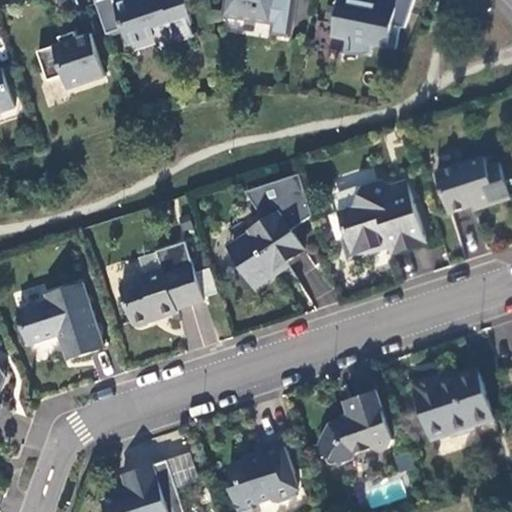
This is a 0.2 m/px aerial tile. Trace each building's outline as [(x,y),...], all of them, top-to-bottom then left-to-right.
[(191,25),(193,24),(188,0),(119,0),(113,2),(119,21),(122,23),(130,45),(158,36),(173,43),(195,36),(191,25)] [(226,0),(224,17),(274,24),(272,34),(292,37),(297,0),(226,0)] [(371,2),(365,0),(340,0),(332,38),(346,41),(342,56),(349,56),(360,57),(370,56),(372,47),(395,52),(400,30),(405,31),(415,1),(408,0),(381,0),(380,7),(370,5),(371,2)] [(39,52),(49,81),(64,76),(69,90),(107,77),(92,34),(78,39),(76,33),(59,38),(62,45),(39,52)] [(0,113),(17,108),(3,68),(0,69),(0,113)] [(485,158),(437,174),(451,214),(492,200),(493,204),(511,198),(500,163),(489,167),(485,158)] [(349,257),(390,243),(391,248),(393,255),(429,243),(408,180),(392,186),(380,180),(366,185),(355,206),(339,211),(346,233),(343,240),(349,257)] [(366,185),(334,195),(339,211),(355,206),(366,185)] [(254,236),(232,250),(257,288),(279,273),(277,269),(306,250),(281,212),(251,232),(254,236)] [(390,243),(349,257),(350,261),(391,248),(390,243)] [(206,301),(193,264),(166,273),(164,269),(142,276),(143,280),(122,287),(134,324),(140,327),(150,324),(153,318),(162,315),(162,318),(179,313),(178,310),(206,301)] [(84,283),(49,295),(51,303),(19,313),(29,344),(61,334),(70,360),(106,349),(84,283)] [(415,384),(431,435),(450,428),(453,436),(476,429),(476,426),(495,420),(479,371),(444,383),(442,375),(415,384)] [(350,400),(356,417),(344,421),(343,420),(331,424),(321,444),(324,454),(343,464),(353,460),(356,454),(373,449),(379,452),(389,448),(394,440),(377,391),(350,400)] [(285,439),(259,447),(262,457),(230,467),(236,482),(232,489),(237,504),(243,507),(269,499),(277,503),(298,496),(291,475),(297,473),(285,439)] [(185,511),(169,460),(155,465),(169,511),(185,511)] [(169,511),(155,465),(123,475),(128,490),(115,495),(116,499),(104,502),(107,511),(169,511)]
